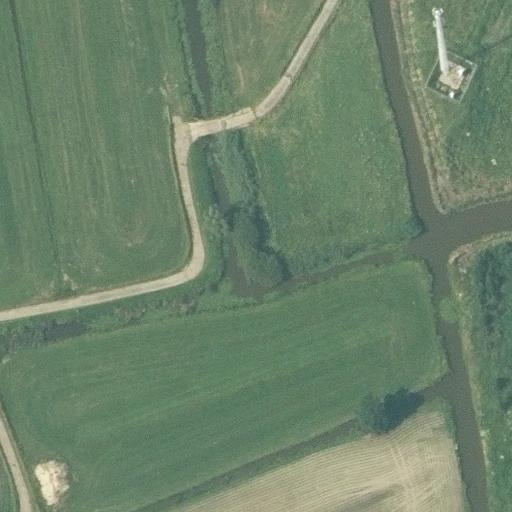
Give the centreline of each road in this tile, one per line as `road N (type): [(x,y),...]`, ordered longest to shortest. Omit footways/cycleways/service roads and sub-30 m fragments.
road 1 (tertiary): [(197,303),(307,302),(511,353)]
road 2 (tertiary): [(0,357),(197,303)]
road 3 (tertiary): [(197,303),(99,295),(0,312)]
